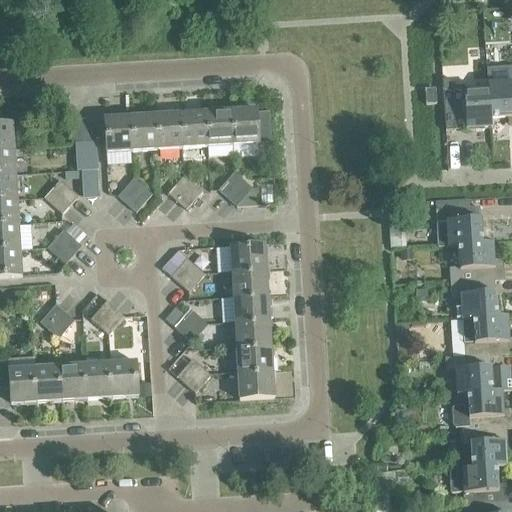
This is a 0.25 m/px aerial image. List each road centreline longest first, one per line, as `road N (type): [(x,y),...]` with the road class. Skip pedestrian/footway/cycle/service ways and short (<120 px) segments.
road 1 (residential): [(0,79),(259,61),(286,66),(299,82),(307,224)]
road 2 (residential): [(307,224),(316,411),(297,433),(205,438)]
road 3 (residential): [(35,494),(123,488),(152,511),(208,508)]
road 4 (residential): [(163,440),(147,279)]
road 5 (residential): [(167,233),(120,235),(99,251),(102,274),(147,279)]
road 6 (residential): [(167,233),(307,224)]
road 7 (residential): [(163,440),(33,447)]
